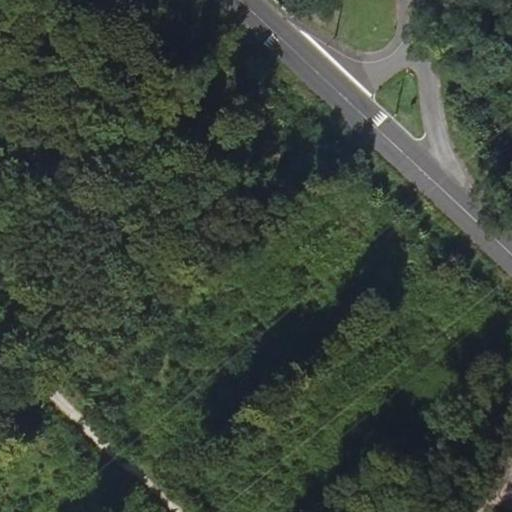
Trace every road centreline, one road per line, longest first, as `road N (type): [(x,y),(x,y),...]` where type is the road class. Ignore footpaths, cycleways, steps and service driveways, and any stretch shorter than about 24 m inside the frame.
road 1 (primary): [(417,172),(232,0)]
road 2 (track): [(0,345),(176,511)]
road 3 (residential): [(413,0),(417,172)]
road 4 (primary): [(511,262),(417,172)]
